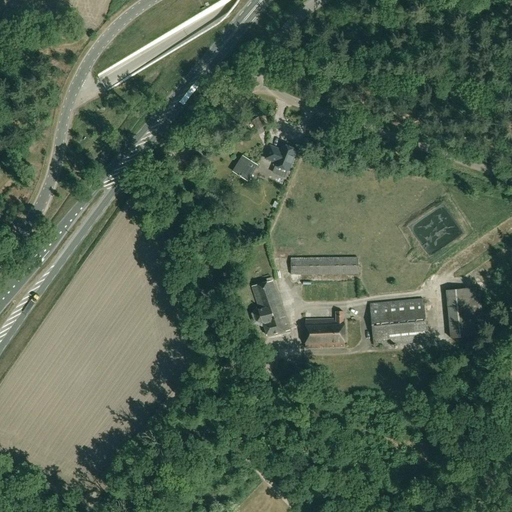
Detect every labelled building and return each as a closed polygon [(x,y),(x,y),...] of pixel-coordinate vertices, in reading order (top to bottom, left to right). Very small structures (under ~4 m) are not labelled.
[(297,150),(282,144),(280,149),(270,145),(265,158),(275,162),(274,165),(288,171),(297,150)] [(248,180),(257,165),(244,156),(234,172),(248,180)] [(291,274),(358,274),(358,257),(291,258),(291,274)] [(298,290),(306,290),(306,280),(297,281),(298,290)] [(272,281),(253,287),(259,309),(255,315),(257,321),(263,323),(266,335),(290,329),(285,316),(283,317),(279,305),(280,304),(272,281)] [(450,339),(471,337),(475,336),(471,293),(479,292),(479,287),(472,288),(446,291),(450,339)] [(374,346),(427,341),(423,299),(370,304),(374,346)] [(343,319),(343,311),(336,312),(336,320),(325,320),(326,348),(346,348),(344,319),(343,319)] [(307,349),(326,348),(325,320),(306,321),(307,349)]
